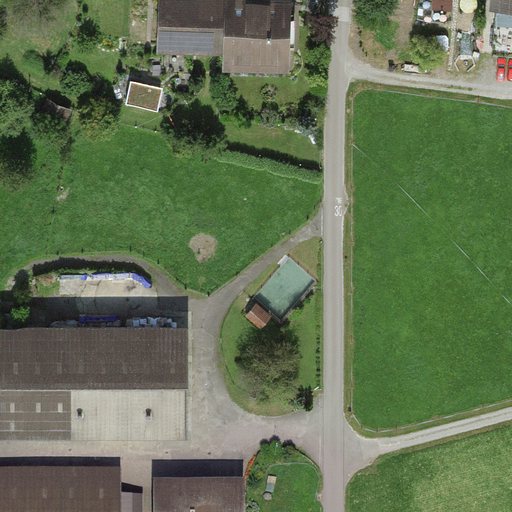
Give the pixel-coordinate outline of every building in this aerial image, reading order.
[(289,0),(160,0),(159,52),(222,54),(222,69),(287,71),(289,0)] [(511,0),(497,0),(496,22),(511,23),(511,0)] [(493,53),(511,54),(511,23),(496,22),(493,53)] [(130,83),(126,101),(154,108),(159,89),(130,83)] [(257,304),(249,313),(262,326),(271,316),(257,304)] [(1,328),(1,425),(119,425),(119,412),(184,412),(184,341),(51,341),(51,328),(1,328)] [(117,511),(117,491),(0,491),(0,511),(117,511)] [(241,511),(242,494),(159,494),(158,511),(241,511)] [(143,511),(143,497),(125,498),(125,511),(143,511)]
